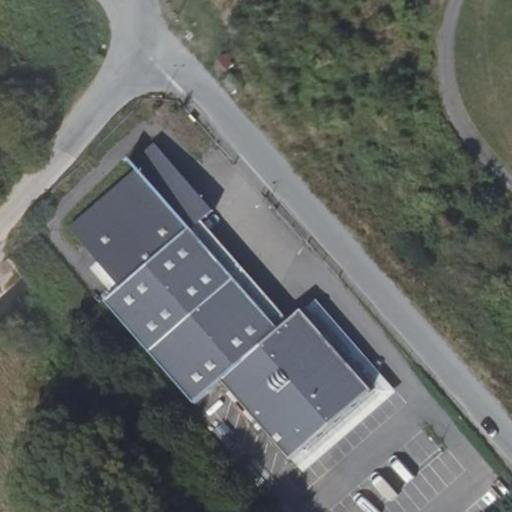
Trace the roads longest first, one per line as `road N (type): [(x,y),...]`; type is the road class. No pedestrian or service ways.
road 1 (unclassified): [(0,220),(148,37)]
road 2 (track): [(454,0),(442,43),(445,99),(460,134),(511,195)]
